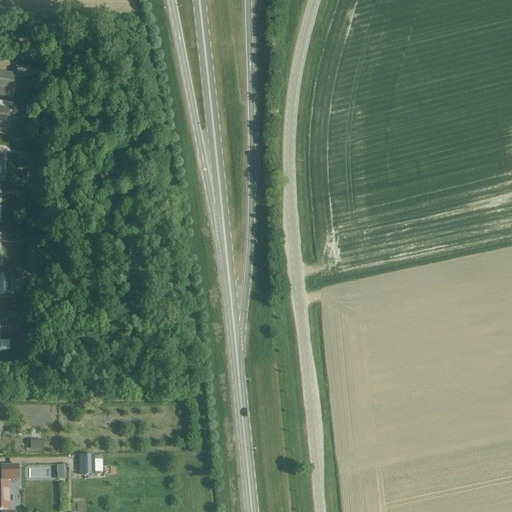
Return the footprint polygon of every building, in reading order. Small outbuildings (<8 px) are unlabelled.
[(30,66),(16,68),(17,75),(31,73),(30,66)] [(14,74),(0,72),(0,96),(4,97),(5,88),(12,89),(14,74)] [(37,116),(38,107),(28,106),(28,115),(37,116)] [(11,119),(12,109),(1,108),(0,107),(0,125),(6,127),(7,118),(11,119)] [(0,295),(1,296),(13,296),(13,276),(0,276),(0,285),(0,295)] [(40,426),(27,426),(27,445),(40,445),(40,426)] [(95,457),(79,457),(80,477),(95,476),(95,457)] [(0,511),(1,511),(15,511),(16,511),(9,511),(9,480),(19,480),(19,466),(1,466),(2,480),(3,480),(3,483),(0,483),(0,511)]
